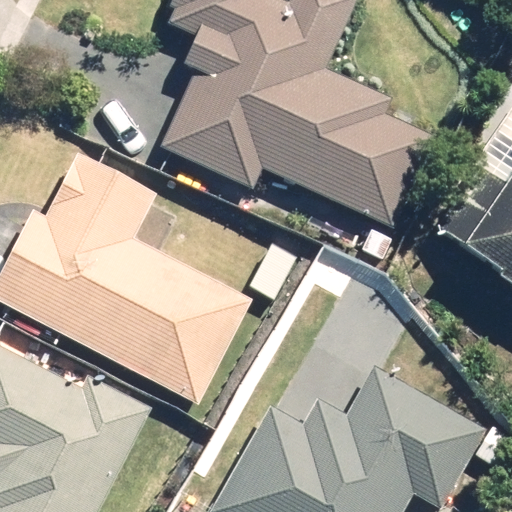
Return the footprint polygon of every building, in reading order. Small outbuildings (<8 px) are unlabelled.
[(168,0),(144,61),(185,77),(151,163),(245,200),(255,177),(389,231),(426,137),(379,118),(384,106),(322,81),(354,0),(279,0),(276,7),(258,0),(168,0)] [(511,129),(427,255),(511,312),(511,129)] [(7,241),(0,253),(0,316),(186,418),(245,310),(125,245),(147,204),(67,161),(20,248),(7,241)] [(0,511),(91,511),(144,419),(81,385),(71,403),(0,363),(0,511)] [(396,511),(401,503),(418,511),(437,511),(478,437),(364,375),(340,421),(270,383),(200,511),(396,511)]
